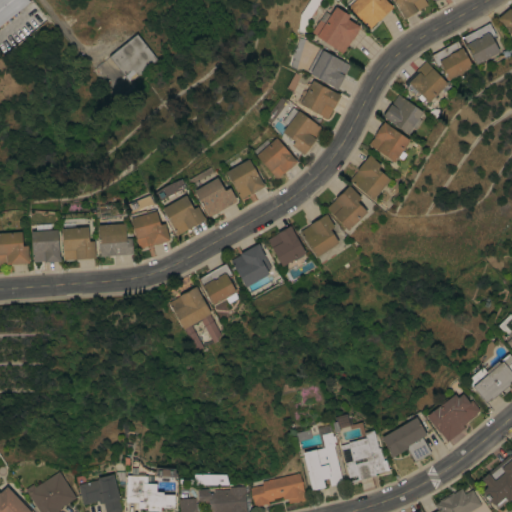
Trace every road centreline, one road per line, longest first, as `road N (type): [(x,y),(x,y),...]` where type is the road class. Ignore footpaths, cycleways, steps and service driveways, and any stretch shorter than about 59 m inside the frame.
road 1 (residential): [(484,0),(410,42),(376,75),(334,156),(290,198),(166,269),(123,282),(0,288)]
road 2 (tertiary): [(353,511),(423,486),(511,416)]
